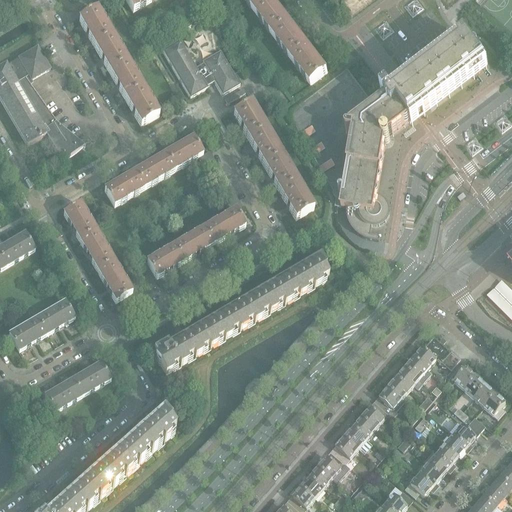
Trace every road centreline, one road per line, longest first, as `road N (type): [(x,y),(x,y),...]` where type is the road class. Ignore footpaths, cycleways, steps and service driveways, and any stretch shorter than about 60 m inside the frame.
road 1 (tertiary): [(444,191),(378,285),(166,511)]
road 2 (tertiary): [(195,511),(419,268),(433,245),(444,191)]
road 3 (residential): [(109,334),(269,232),(200,120),(133,154)]
road 4 (residential): [(240,511),(425,308)]
road 5 (residential): [(10,511),(149,394),(109,334)]
road 6 (residential): [(133,154),(40,0)]
road 7 (residential): [(109,334),(37,211)]
road 8 (residential): [(0,363),(17,379),(29,378),(109,334)]
